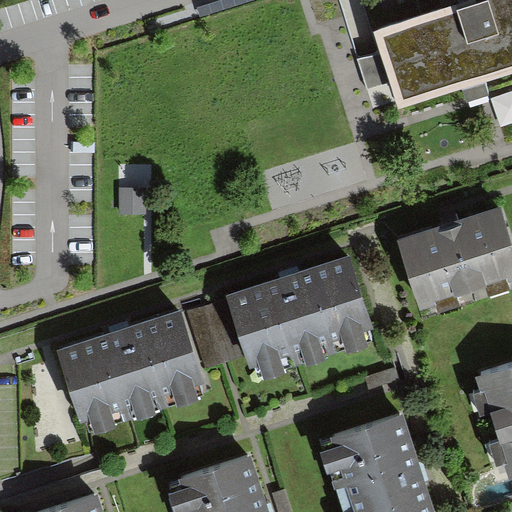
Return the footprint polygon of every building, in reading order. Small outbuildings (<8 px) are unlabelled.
[(511,0),(467,0),(374,31),(381,54),(390,83),(397,108),(511,72),(511,0)] [(390,83),(381,54),(358,59),(368,88),(390,83)] [(511,246),(498,207),(398,241),(423,316),(511,286),(511,246)] [(351,253),(228,294),(229,298),(247,354),(251,368),(261,364),(266,379),(284,373),(282,369),(305,361),(307,366),(325,360),(324,357),(346,350),(347,355),(370,347),(365,333),(376,329),(351,253)] [(247,354),(229,298),(188,311),(205,367),(247,354)] [(206,385),(181,310),(57,352),(81,423),(91,419),(96,434),(115,428),(114,424),(137,416),(138,421),(158,415),(156,410),(178,403),(179,407),(199,400),(195,388),(206,385)] [(511,476),(511,364),(476,377),(481,392),(474,394),(480,412),(489,409),(499,441),(490,444),(496,462),(502,459),(508,478),(511,476)] [(435,511),(404,417),(334,440),(337,449),(323,454),(329,473),(340,470),(343,478),(335,481),(345,511),(435,511)] [(167,492),(173,511),(271,511),(251,452),(177,477),(181,487),(167,492)] [(292,511),(286,489),(273,493),(279,511),(292,511)] [(104,511),(99,494),(44,511),(104,511)]
